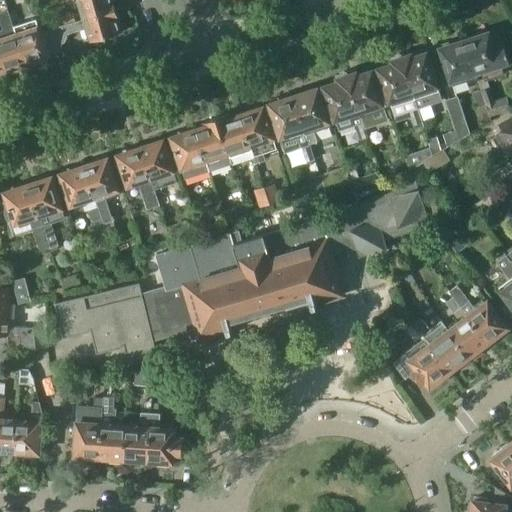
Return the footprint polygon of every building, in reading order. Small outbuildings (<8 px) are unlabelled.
[(78,0),(84,19),(114,10),(111,0),(110,0),(78,0)] [(0,13),(0,17),(3,25),(12,22),(8,10),(0,13)] [(114,10),(84,19),(44,31),(51,54),(64,50),(62,43),(65,42),(67,37),(67,34),(87,28),(91,42),(94,40),(97,42),(102,40),(103,38),(121,33),(120,30),(121,27),(119,22),(117,21),(114,10)] [(76,21),(73,13),(62,16),(64,24),(76,21)] [(36,18),(14,26),(26,64),(36,60),(39,62),(44,60),(45,57),(48,56),(36,18)] [(0,30),(0,57),(4,71),(7,70),(9,72),(14,70),(16,67),(26,64),(14,26),(13,26),(12,22),(3,25),(4,29),(0,30)] [(490,116),(510,109),(505,97),(495,101),(488,80),(505,74),(502,64),(510,62),(503,41),(494,43),(490,32),(488,33),(487,30),(475,34),(475,37),(465,40),(478,80),(490,116)] [(441,48),(453,86),(467,81),(468,83),(478,80),(465,40),(455,43),(454,40),(442,45),(443,47),(441,48)] [(418,108),(419,108),(442,100),(439,91),(427,53),(424,53),(423,51),(411,54),(402,57),(418,108)] [(379,68),(396,122),(411,117),(415,129),(424,126),(419,108),(418,108),(402,57),(392,60),(392,61),(381,65),(382,67),(379,68)] [(362,116),(385,109),(372,71),(369,71),(369,69),(357,72),(348,75),(362,116)] [(327,85),(324,86),(339,131),(355,126),(360,140),(369,137),(362,116),(348,75),(338,78),(338,79),(326,83),(327,85)] [(322,154),(315,132),(331,127),(318,88),(315,89),(314,86),(303,90),(304,93),(294,96),(315,157),(322,154)] [(460,140),(471,133),(458,95),(445,100),(455,130),(456,130),(460,140)] [(306,160),(315,157),(294,96),(284,99),(283,96),(272,100),(273,103),(270,104),(286,152),(302,147),(306,160)] [(266,160),(264,152),(278,148),(264,107),(261,108),(261,105),(249,109),(250,111),(240,115),(254,156),(255,158),(257,164),(266,160)] [(254,156),(240,115),(232,117),(231,113),(217,118),(230,158),(231,157),(233,165),(255,158),(254,156)] [(204,127),(196,129),(208,165),(230,158),(217,118),(202,123),(204,127)] [(495,133),(507,153),(511,150),(511,119),(502,125),(503,127),(495,132),(495,133)] [(174,136),(172,137),(185,179),(210,171),(208,165),(196,129),(186,133),(185,130),(174,134),(174,136)] [(437,137),(428,139),(431,148),(434,156),(442,151),(437,137)] [(155,189),(178,182),(164,140),(162,141),(161,138),(149,142),(150,145),(141,148),(155,189)] [(118,155),(128,186),(139,182),(148,210),(160,205),(155,189),(141,148),(132,151),(131,148),(120,152),(121,154),(118,155)] [(431,148),(405,156),(410,170),(425,162),(424,161),(434,156),(431,148)] [(434,156),(424,161),(425,162),(430,171),(448,160),(443,151),(442,151),(434,156)] [(114,220),(106,198),(120,193),(108,158),(106,159),(106,156),(93,160),(94,163),(85,166),(102,218),(104,223),(114,220)] [(405,172),(407,167),(406,161),(401,159),(395,160),(393,165),(394,171),(399,173),(405,172)] [(102,218),(85,166),(76,169),(75,166),(63,171),(63,173),(62,174),(72,205),(82,201),(85,211),(89,210),(93,221),(102,218)] [(330,171),(320,174),(325,189),(335,186),(330,171)] [(358,200),(384,184),(380,171),(351,180),(358,200)] [(51,223),(65,219),(52,177),(50,178),(49,175),(37,179),(38,182),(29,185),(49,247),(50,248),(59,245),(51,223)] [(299,198),(325,189),(320,175),(311,178),(313,184),(296,189),(299,198)] [(243,241),(240,230),(156,254),(165,285),(142,292),(140,282),(55,303),(63,337),(91,331),(97,353),(125,347),(127,357),(156,349),(154,340),(194,329),(196,337),(226,328),(228,334),(232,332),(229,319),(308,296),(313,308),(317,307),(316,302),(342,294),(331,255),(356,248),(359,257),(387,248),(385,239),(421,229),(419,220),(428,217),(415,177),(373,202),(243,241)] [(275,183),(264,186),(270,204),(280,200),(275,183)] [(9,223),(13,234),(33,227),(40,250),(49,247),(29,185),(19,188),(18,185),(6,189),(7,192),(5,192),(10,209),(5,210),(9,223)] [(264,186),(254,190),(260,207),(270,204),(264,186)] [(500,204),(493,193),(473,205),(480,216),(500,204)] [(511,198),(511,197),(501,204),(511,219),(511,198)] [(193,214),(194,217),(195,217),(199,231),(227,222),(224,212),(223,212),(221,204),(193,214)] [(246,204),(224,212),(227,222),(249,214),(246,204)] [(188,234),(199,231),(195,217),(194,217),(184,221),(188,234)] [(102,218),(93,221),(96,232),(106,229),(104,223),(102,218)] [(455,230),(444,236),(457,253),(467,245),(455,230)] [(510,278),(499,287),(511,304),(511,261),(507,255),(506,255),(504,252),(498,257),(500,260),(497,262),(510,278)] [(78,273),(61,279),(65,290),(82,285),(78,273)] [(19,304),(31,301),(25,277),(13,280),(19,304)] [(0,285),(0,322),(9,323),(8,325),(14,326),(15,304),(11,303),(12,286),(0,285)] [(508,327),(488,301),(476,310),(457,285),(450,291),(454,296),(488,342),(496,336),(498,338),(508,330),(507,328),(508,327)] [(461,321),(450,330),(449,330),(471,359),(482,350),(481,348),(488,342),(454,296),(446,302),(461,321)] [(450,330),(445,324),(434,332),(423,317),(415,323),(417,325),(426,338),(431,344),(430,344),(450,371),(458,365),(460,367),(471,359),(449,330),(450,330)] [(9,323),(0,322),(0,362),(7,363),(8,336),(14,336),(14,326),(8,325),(9,323)] [(406,354),(394,363),(406,379),(413,373),(421,384),(426,381),(430,386),(432,385),(433,387),(444,379),(442,377),(450,371),(430,344),(410,359),(406,354)] [(20,368),(20,383),(35,384),(34,377),(29,369),(20,368)] [(154,386),(154,381),(154,374),(135,373),(134,384),(154,386)] [(168,374),(154,374),(154,381),(163,382),(163,387),(167,388),(168,374)] [(18,420),(4,419),(5,397),(0,396),(0,450),(3,451),(5,453),(10,453),(13,451),(16,452),(18,420)] [(104,397),(104,401),(103,414),(102,424),(100,457),(110,457),(110,460),(124,461),(126,425),(112,424),(112,421),(116,421),(117,408),(114,408),(115,398),(104,397)] [(40,401),(33,401),(32,421),(18,420),(16,452),(19,452),(21,454),(26,455),(29,452),(40,453),(43,413),(40,401)] [(140,426),(126,425),(124,461),(138,462),(138,459),(148,460),(151,413),(141,412),(140,426)] [(160,428),(161,413),(151,413),(148,460),(158,461),(157,464),(170,464),(171,462),(173,462),(173,453),(182,454),(183,438),(174,437),(175,429),(160,428)] [(100,457),(102,424),(78,422),(78,423),(74,423),(73,436),(77,436),(75,455),(77,455),(77,458),(90,459),(90,456),(100,457)] [(511,444),(511,445),(504,451),(502,449),(492,457),(493,459),(492,460),(493,461),(490,463),(498,474),(501,471),(511,485),(511,444)] [(504,511),(506,505),(487,502),(488,498),(475,497),(475,501),(473,500),(473,502),(470,502),(468,511),(504,511)]
